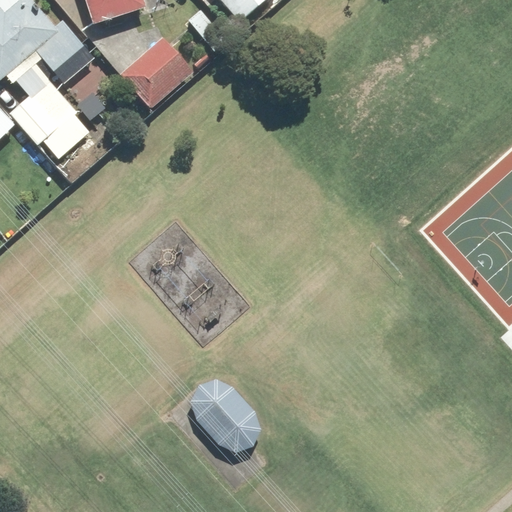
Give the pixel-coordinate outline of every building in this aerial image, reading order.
[(0,0),(0,75),(4,80),(40,50),(58,70),(88,45),(68,20),(60,27),(36,0),(0,0)] [(148,0),(90,0),(98,23),(150,6),(148,0)] [(226,0),(245,21),(268,0),(226,0)] [(203,9),(191,19),(219,51),(230,41),(203,9)] [(166,38),(124,74),(154,108),(196,72),(166,38)] [(15,112),(42,143),(46,140),(62,158),(94,131),(52,81),(15,112)] [(127,511),(5,375),(0,379),(0,450),(55,511),(127,511)] [(193,401),(199,419),(222,446),(239,450),(256,445),(263,429),(260,412),(237,385),(219,378),(203,385),(193,401)]
